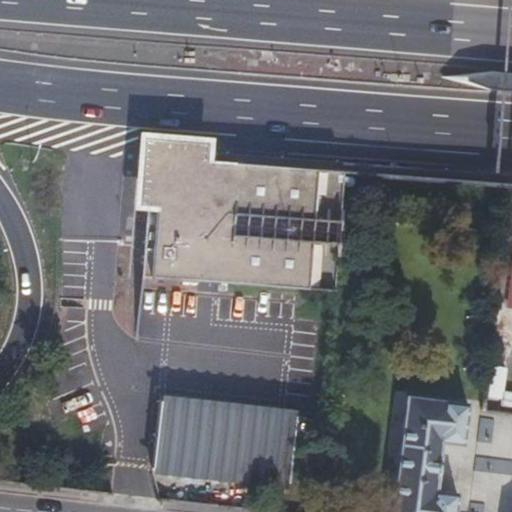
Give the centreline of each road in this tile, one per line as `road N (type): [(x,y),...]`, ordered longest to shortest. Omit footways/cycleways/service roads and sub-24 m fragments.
road 1 (motorway): [(0,87),(511,134)]
road 2 (motorway): [(511,32),(127,0)]
road 3 (motorway): [(0,197),(29,278),(25,323),(0,373)]
